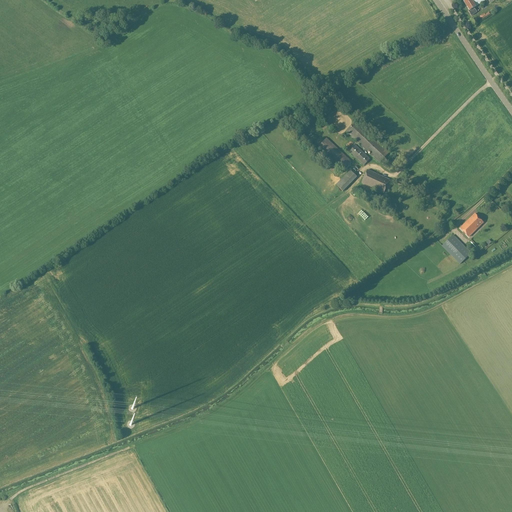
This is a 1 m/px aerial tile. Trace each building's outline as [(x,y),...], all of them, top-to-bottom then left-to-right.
[(466,0),(464,2),(469,11),(468,11),(472,16),(474,15),(477,13),(477,12),(474,8),(477,6),(486,0),(488,0),(491,3),(493,2),(491,0),(485,0),(479,4),(476,0),(475,0),(474,1),(473,0),(466,0)] [(356,121),(346,132),(367,151),(368,150),(371,154),(370,154),(380,163),(390,152),(356,121)] [(351,161),(327,138),(318,148),(342,171),(351,161)] [(370,159),(356,145),(349,152),(364,166),(370,159)] [(350,170),(336,185),(343,192),(357,177),(350,170)] [(368,170),(362,183),(384,193),(390,180),(368,170)] [(469,237),(484,223),(475,214),(460,229),(469,237)] [(453,235),(442,246),(460,265),(472,253),(453,235)]
